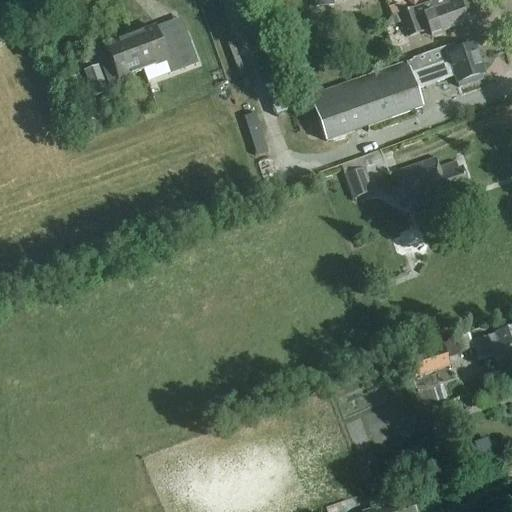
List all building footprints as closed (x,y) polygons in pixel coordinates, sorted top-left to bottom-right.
[(313,0),(314,9),(333,8),(332,3),(365,0),(313,0)] [(466,25),(459,3),(449,7),(446,0),(443,0),(434,3),(414,10),(399,16),(407,40),(422,34),(428,32),(430,38),(466,25)] [(195,33),(185,36),(185,34),(159,44),(154,29),(127,39),(140,73),(166,64),(168,68),(178,64),(181,71),(202,63),(198,51),(201,49),(195,33)] [(140,73),(127,39),(105,47),(110,62),(100,66),(109,90),(121,86),(119,81),(140,73)] [(454,47),(395,68),(309,99),(325,144),(422,110),(415,91),(454,78),(458,89),(483,81),(481,76),(484,75),(473,46),(456,52),(454,47)] [(82,74),(92,101),(106,96),(97,69),(82,74)] [(252,111),(241,115),(255,154),(266,150),(252,111)] [(340,170),(352,202),(371,195),(364,175),(384,168),(379,155),(340,170)] [(436,160),(400,173),(413,212),(433,205),(437,216),(464,206),(461,195),(465,194),(463,188),(467,187),(461,169),(458,170),(455,164),(439,169),(436,160)] [(422,249),(408,254),(412,263),(425,258),(422,249)] [(497,336),(474,344),(478,355),(481,364),(494,359),(498,371),(511,366),(511,329),(496,335),(497,336)] [(407,359),(413,381),(448,370),(445,360),(469,353),(465,338),(453,342),(453,345),(407,359)] [(393,494),(389,481),(365,489),(370,502),(393,494)] [(369,511),(412,511),(409,500),(369,511)]
